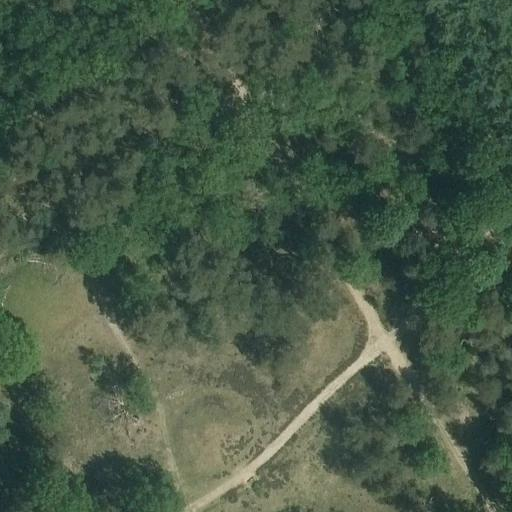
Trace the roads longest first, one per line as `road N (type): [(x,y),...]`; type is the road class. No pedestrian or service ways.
road 1 (track): [(381,343),(186,0)]
road 2 (track): [(381,343),(255,467),(189,511)]
road 3 (track): [(488,511),(381,343)]
road 4 (track): [(511,240),(381,343)]
